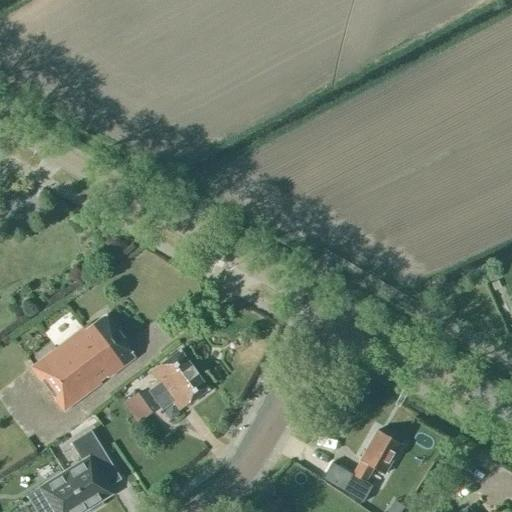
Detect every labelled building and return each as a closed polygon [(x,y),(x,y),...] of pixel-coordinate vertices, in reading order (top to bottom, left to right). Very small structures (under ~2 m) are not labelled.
[(494,290),(501,287),(497,280),(491,283),(494,290)] [(91,320),(30,365),(64,410),(135,357),(125,344),(126,343),(105,314),(93,323),(91,320)] [(179,350),(151,371),(159,382),(147,390),(153,398),(156,396),(162,405),(171,399),(176,407),(186,400),(188,403),(208,389),(179,350)] [(137,391),(127,398),(141,418),(150,412),(137,391)] [(81,460),(63,471),(87,511),(100,503),(98,499),(102,497),(100,494),(107,489),(105,486),(118,478),(89,430),(70,442),(81,460)] [(331,462),(322,479),(362,502),(372,485),(365,481),(372,468),(383,474),(400,444),(376,430),(359,460),(359,461),(352,474),(331,462)] [(85,511),(87,511),(63,471),(25,495),(35,511),(85,511)] [(376,510),(378,511),(400,511),(405,505),(388,493),(376,510)]
